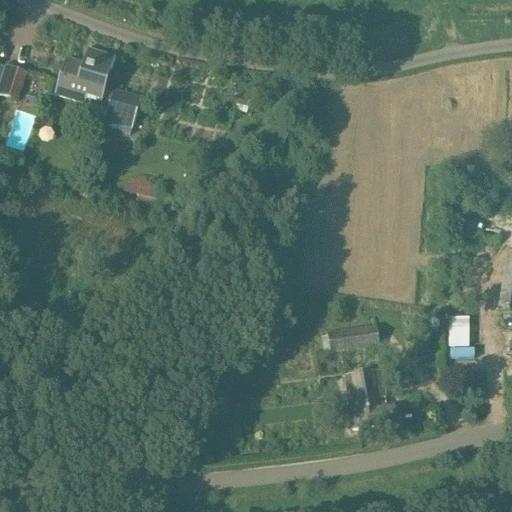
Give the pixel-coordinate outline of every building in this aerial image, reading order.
[(115,59),(88,51),(82,69),(64,63),(54,97),(85,107),(86,101),(109,108),(102,129),(131,137),(141,100),(113,93),(112,96),(105,93),(115,59)] [(25,74),(0,65),(0,97),(16,103),(25,74)] [(139,184),(135,198),(156,203),(158,197),(154,193),(150,189),(146,187),(142,185),(139,184)] [(511,253),(506,253),(497,312),(511,314),(511,253)] [(468,319),(448,319),(446,319),(446,331),(448,331),(448,349),(468,349),(468,319)] [(378,348),(375,327),(327,334),(330,355),(378,348)] [(386,410),(380,373),(344,378),(352,430),(396,424),(393,409),(386,410)]
